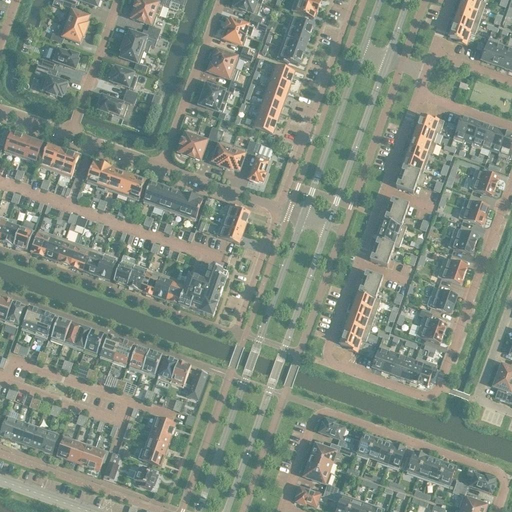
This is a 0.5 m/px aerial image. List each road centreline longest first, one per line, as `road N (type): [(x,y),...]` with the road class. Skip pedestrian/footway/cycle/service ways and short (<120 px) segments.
road 1 (residential): [(511,181),(433,401),(322,362),(417,94)]
road 2 (residential): [(495,511),(504,485),(498,473),(318,409),(282,507)]
road 3 (secondary): [(302,217),(197,511)]
road 4 (secondary): [(225,511),(327,226)]
road 5 (residential): [(352,0),(278,208)]
road 6 (residential): [(160,167),(221,0)]
road 7 (secondary): [(361,52),(302,217)]
road 8 (secondary): [(327,226),(385,61)]
road 9 (residential): [(129,402),(13,361),(6,380)]
road 10 (residential): [(118,0),(69,134)]
road 11 (residential): [(511,413),(477,400),(511,302)]
road 12 (residential): [(160,167),(278,208)]
road 13 (residential): [(6,380),(122,422)]
